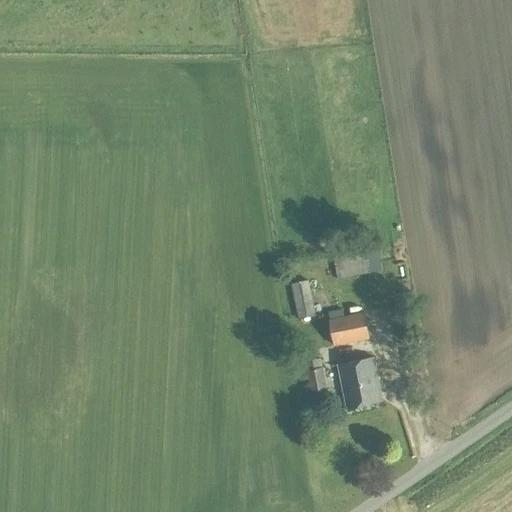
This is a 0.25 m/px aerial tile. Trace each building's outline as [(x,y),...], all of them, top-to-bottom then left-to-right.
[(333,254),(337,280),(381,272),(378,250),(365,252),(364,249),(333,254)] [(314,297),(324,295),(319,276),(310,278),(314,297)] [(298,321),(316,317),(308,281),(290,285),(298,321)] [(397,316),(411,314),(409,304),(395,306),(397,316)] [(328,313),(334,348),(370,340),(365,313),(345,315),(343,310),(328,313)] [(397,320),(399,341),(415,339),(412,319),(397,320)] [(373,358),(338,366),(347,409),(382,402),(373,358)] [(327,390),(322,360),(304,362),(310,392),(327,390)]
